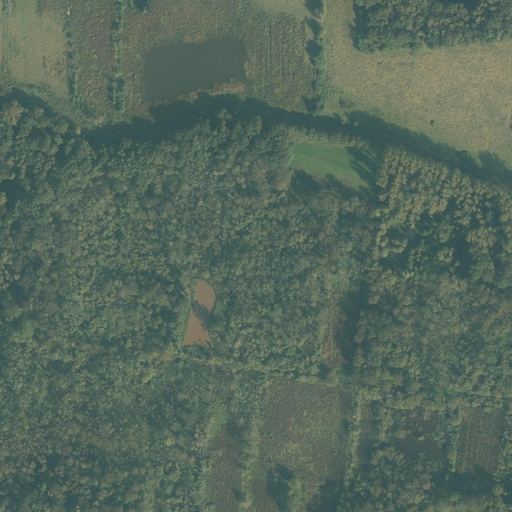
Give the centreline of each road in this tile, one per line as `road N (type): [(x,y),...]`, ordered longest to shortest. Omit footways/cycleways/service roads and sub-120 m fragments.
road 1 (track): [(0,105),(28,107),(119,141),(228,115),(372,141),(482,182),(511,209)]
road 2 (track): [(511,399),(331,376)]
